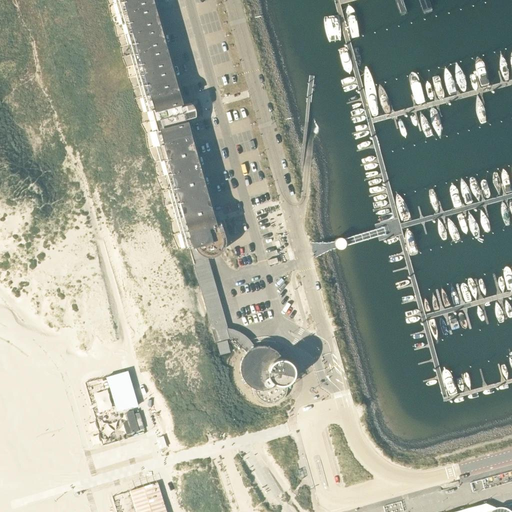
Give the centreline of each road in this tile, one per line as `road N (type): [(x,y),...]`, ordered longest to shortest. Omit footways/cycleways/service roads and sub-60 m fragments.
road 1 (unclassified): [(418,482),(369,463),(357,441),(298,234)]
road 2 (unclassified): [(298,234),(234,0)]
